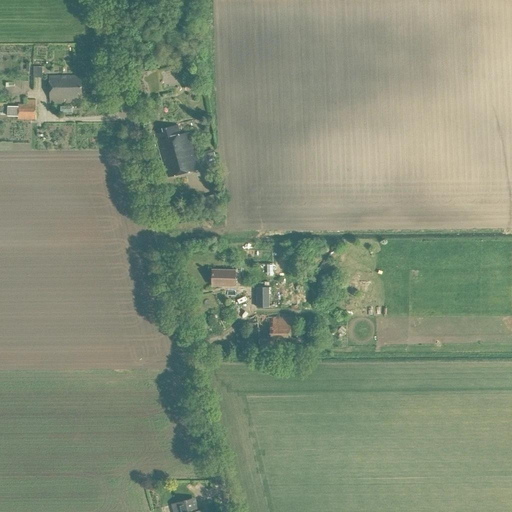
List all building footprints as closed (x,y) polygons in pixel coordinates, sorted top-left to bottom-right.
[(33,67),(33,78),(43,78),(42,67),(33,67)] [(77,94),(81,94),(80,77),(49,77),(49,105),(64,104),(64,101),(78,100),(77,94)] [(186,91),(198,88),(197,80),(184,83),(186,91)] [(18,120),(36,120),(36,100),(28,100),(28,104),(18,104),(18,107),(8,107),(8,117),(18,117),(18,120)] [(167,178),(200,169),(190,133),(180,135),(178,125),(163,129),(164,132),(155,135),(167,178)] [(205,167),(218,165),(215,150),(203,151),(205,167)] [(235,271),(212,270),(212,274),(211,274),(211,276),(212,276),(212,286),(235,287),(235,271)] [(256,288),(256,308),(269,308),(269,288),(256,288)] [(293,339),(296,338),(296,317),(257,317),(258,351),(293,350),(293,339)] [(207,511),(207,509),(198,511),(196,503),(193,504),(192,500),(172,505),(173,511),(207,511)]
